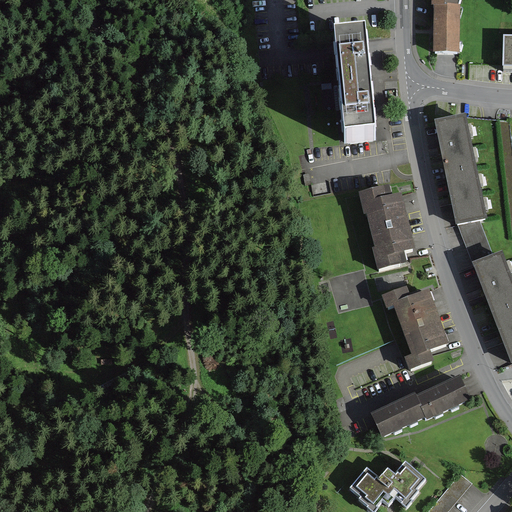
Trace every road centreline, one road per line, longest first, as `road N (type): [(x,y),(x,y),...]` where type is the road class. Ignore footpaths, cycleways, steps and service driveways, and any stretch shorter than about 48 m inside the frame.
road 1 (track): [(86,0),(175,145),(180,179),(190,384),(144,511)]
road 2 (residential): [(406,83),(446,278),(488,388),(511,423)]
